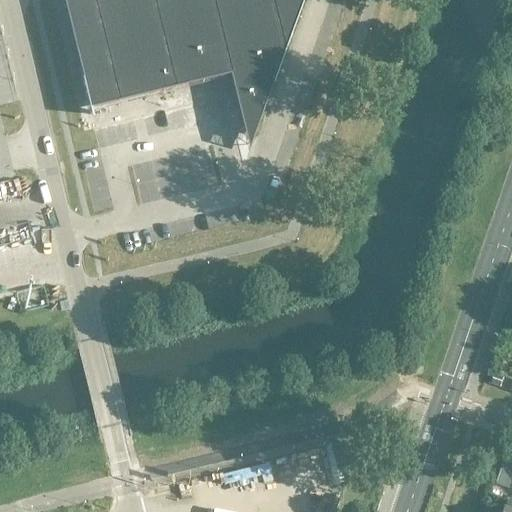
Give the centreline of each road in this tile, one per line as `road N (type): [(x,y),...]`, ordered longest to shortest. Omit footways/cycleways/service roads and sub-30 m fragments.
road 1 (unclassified): [(90,340),(3,0)]
road 2 (residential): [(131,511),(90,340)]
